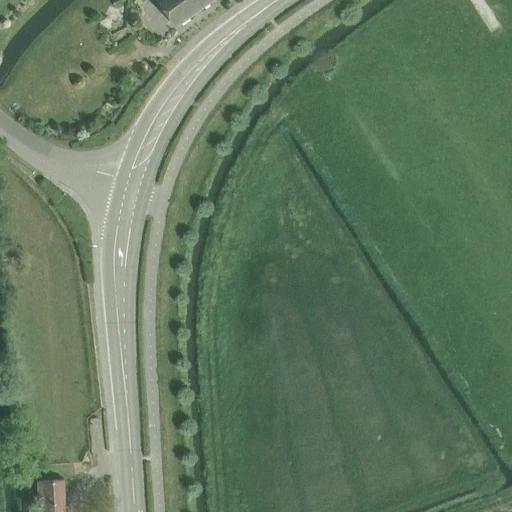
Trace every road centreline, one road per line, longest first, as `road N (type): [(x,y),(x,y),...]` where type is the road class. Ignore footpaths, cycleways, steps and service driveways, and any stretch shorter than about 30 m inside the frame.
road 1 (tertiary): [(134,511),(117,289),(127,186)]
road 2 (tertiary): [(127,186),(154,126),(192,73),(278,0)]
road 3 (unclassified): [(0,128),(127,186)]
